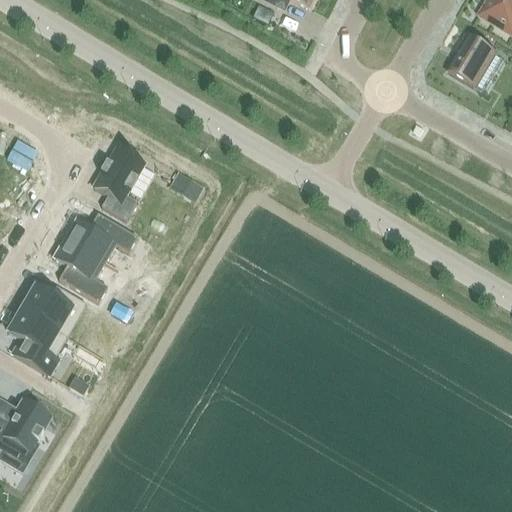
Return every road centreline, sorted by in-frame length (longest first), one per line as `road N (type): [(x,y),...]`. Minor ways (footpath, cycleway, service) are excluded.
road 1 (unclassified): [(327,190),(4,0)]
road 2 (residential): [(0,285),(77,155),(0,109)]
road 3 (unclassified): [(511,300),(327,190)]
road 4 (residential): [(511,167),(384,91)]
road 5 (residential): [(365,0),(335,61),(384,91)]
